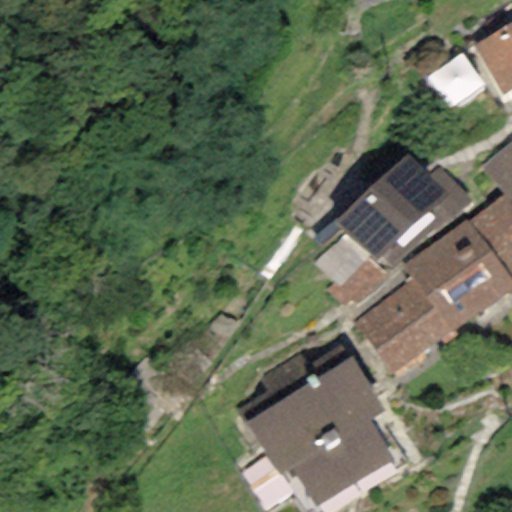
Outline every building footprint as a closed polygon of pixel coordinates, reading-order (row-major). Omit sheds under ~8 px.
[(511,24),(473,47),(502,97),(511,91),(511,24)] [(452,117),(484,101),(470,75),(439,91),(452,117)] [(511,145),(479,168),(505,194),(510,202),(511,200),(511,145)] [(426,177),(406,156),(334,222),(374,263),(380,255),(390,267),(469,201),(439,169),(426,177)] [(511,204),(510,202),(505,194),(468,221),(511,282),(511,204)] [(511,291),(511,282),(468,221),(403,267),(412,281),(449,333),(511,291)] [(449,333),(412,281),(353,325),(392,378),(449,333)] [(239,410),(247,422),(348,359),(340,345),(309,365),(303,355),(261,381),(267,392),(239,410)] [(348,359),(247,422),(280,477),(293,469),(315,507),(392,461),(369,421),(384,412),(353,359),(348,359)]
